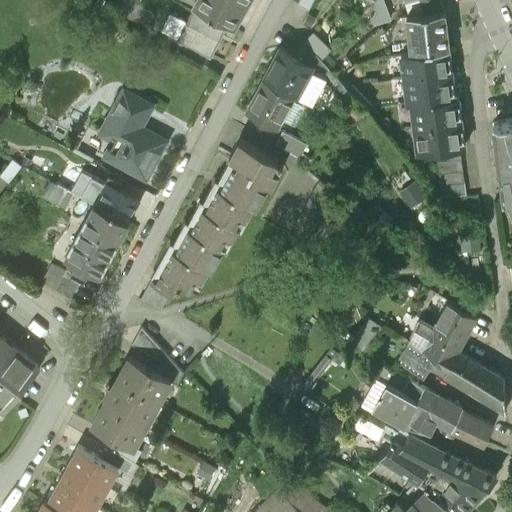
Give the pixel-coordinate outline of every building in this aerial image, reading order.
[(106,0),(100,12),(118,22),(129,0),(106,0)] [(174,0),(193,9),(198,0),(174,0)] [(226,26),(231,29),(247,0),(198,0),(193,9),(226,26)] [(313,0),(300,0),(298,6),(309,11),(313,0)] [(374,30),(389,23),(380,0),(366,0),(371,7),(367,11),(374,30)] [(443,11),(439,0),(403,0),(409,16),(443,11)] [(193,9),(186,23),(178,38),(211,55),(226,26),(193,9)] [(406,16),(411,54),(449,49),(443,11),(409,16),(406,16)] [(163,31),(178,38),(186,23),(171,16),(163,31)] [(305,41),(323,59),(331,50),(312,33),(305,41)] [(310,71),(319,76),(329,67),(306,43),(298,52),(294,50),(290,53),(297,57),(298,59),(311,67),(310,71)] [(281,49),(263,81),(303,102),(305,104),(319,76),(310,71),(311,67),(298,59),(297,57),(290,53),(281,49)] [(401,55),(404,80),(452,74),(449,49),(411,54),(401,55)] [(455,98),(452,74),(404,80),(407,104),(411,104),(455,98)] [(291,124),(303,102),(263,81),(246,112),(277,129),(282,119),(291,124)] [(107,156),(145,177),(164,141),(139,127),(150,105),(124,91),(101,133),(115,140),(107,156)] [(411,104),(414,128),(461,122),(458,97),(455,98),(411,104)] [(366,109),(356,99),(350,105),(350,112),(356,119),(366,109)] [(502,199),(508,198),(511,197),(511,118),(493,123),(502,199)] [(464,147),(461,122),(414,128),(417,153),(435,151),(459,148),(464,147)] [(282,131),(275,145),(299,157),(306,143),(282,131)] [(226,251),(238,228),(241,229),(253,207),(256,209),(268,186),(271,188),(279,173),(272,169),(278,160),(238,139),(229,157),(238,161),(236,166),(233,164),(221,187),(218,185),(206,207),(203,206),(191,229),(188,227),(177,249),(174,248),(155,282),(171,290),(173,291),(177,284),(180,285),(181,283),(190,288),(195,278),(202,282),(208,269),(211,271),(223,249),(226,251)] [(466,195),(459,148),(435,151),(441,198),(466,195)] [(0,174),(0,177),(7,184),(20,168),(11,161),(0,174)] [(58,184),(73,192),(91,201),(96,193),(84,187),(89,179),(77,172),(72,181),(62,176),(58,184)] [(107,177),(94,203),(127,220),(137,200),(122,192),(125,187),(107,177)] [(425,194),(413,178),(399,189),(411,205),(425,194)] [(338,193),(318,179),(289,234),(310,245),(338,193)] [(66,206),(73,192),(58,184),(55,182),(48,197),(66,206)] [(127,220),(94,203),(65,256),(76,262),(88,268),(98,273),(127,220)] [(479,231),(459,233),(460,249),(480,247),(479,231)] [(71,296),(81,277),(83,278),(88,268),(76,262),(71,270),(66,268),(65,270),(53,263),(43,281),(71,296)] [(160,310),(171,290),(155,282),(151,280),(141,299),(160,310)] [(377,280),(359,280),(360,292),(377,292),(377,280)] [(447,298),(434,325),(419,318),(409,339),(448,365),(456,348),(458,349),(475,313),(447,298)] [(366,350),(382,324),(367,315),(351,340),(366,350)] [(160,359),(154,371),(169,379),(177,383),(183,371),(142,324),(131,344),(160,359)] [(40,366),(4,338),(0,343),(0,399),(8,406),(40,366)] [(444,373),(448,365),(409,339),(397,359),(423,375),(430,365),(444,373)] [(331,345),(301,384),(309,390),(333,357),(339,362),(344,355),(331,345)] [(456,348),(448,365),(444,373),(505,408),(503,375),(458,349),(456,348)] [(129,357),(117,379),(157,401),(169,379),(154,371),(129,357)] [(393,368),(387,380),(402,388),(409,376),(393,368)] [(402,388),(417,395),(412,405),(436,417),(452,425),(460,406),(461,403),(409,376),(402,388)] [(106,398),(104,401),(145,424),(157,401),(117,379),(113,387),(109,387),(104,395),(106,398)] [(427,434),(436,417),(412,405),(417,395),(402,388),(387,380),(372,409),(404,425),(405,423),(427,434)] [(133,446),(145,424),(104,401),(92,424),(118,438),(133,446)] [(492,421),(460,406),(452,425),(485,440),(492,421)] [(451,476),(464,481),(466,479),(484,487),(494,474),(409,433),(401,446),(417,456),(409,466),(443,488),(451,476)] [(132,460),(133,461),(140,449),(133,446),(118,438),(111,449),(132,460)] [(443,488),(409,466),(417,456),(401,446),(393,441),(374,464),(375,466),(369,471),(369,472),(368,474),(365,473),(364,475),(401,494),(417,480),(440,493),(443,488)] [(78,444),(67,463),(108,485),(118,466),(98,455),(78,444)] [(132,460),(111,449),(104,445),(98,455),(118,466),(127,470),(132,460)] [(214,467),(203,461),(198,472),(209,477),(214,467)] [(67,463),(57,481),(98,504),(108,485),(67,463)] [(484,487),(466,479),(464,481),(451,476),(443,488),(440,493),(464,511),(484,487)] [(331,511),(291,479),(254,511),(331,511)] [(401,494),(403,495),(386,511),(462,511),(464,511),(440,493),(417,480),(401,494)] [(92,511),(98,504),(57,481),(47,500),(69,511),(92,511)] [(44,498),(35,511),(69,511),(47,500),(44,498)]
